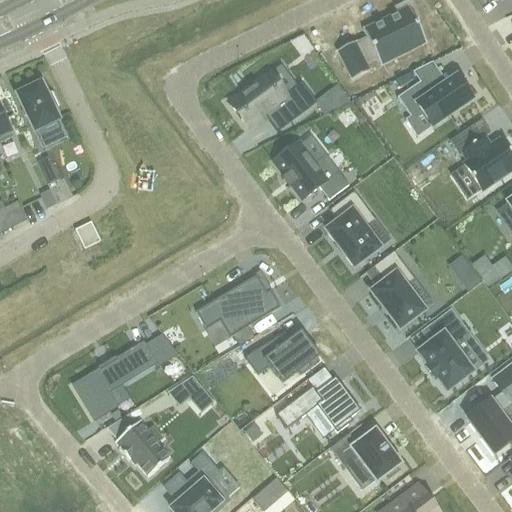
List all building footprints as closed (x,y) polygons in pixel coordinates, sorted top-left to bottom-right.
[(366,36),(337,51),(352,80),(370,71),(366,64),(377,58),(380,65),(426,42),(413,17),(418,15),(410,0),(408,0),(394,7),(397,12),(362,30),(366,36)] [(402,89),(414,80),(410,74),(398,82),(402,89)] [(268,75),(229,105),(248,130),(265,117),(277,134),(316,104),(302,85),(297,88),(285,97),(269,75),(268,75)] [(420,84),(397,99),(410,118),(411,119),(421,112),(432,129),(471,102),(462,88),(463,88),(457,78),(447,85),(433,94),(424,81),(420,84)] [(41,84),(16,96),(34,134),(39,145),(47,141),(42,130),(59,122),(54,111),(58,109),(51,94),(47,96),(41,84)] [(338,88),(327,96),(337,110),(350,103),(338,88)] [(0,144),(12,139),(0,112),(0,144)] [(473,128),(450,144),(459,157),(463,155),(469,164),(463,168),(481,193),(511,171),(511,158),(510,155),(511,153),(511,151),(506,142),(502,145),(500,142),(490,149),(484,140),(483,139),(482,140),(473,128)] [(299,145),(273,164),(284,178),(281,180),(282,181),(283,181),(288,188),(288,190),(291,188),(302,202),(319,189),(329,202),(348,187),(325,156),(314,165),(300,146),(299,145)] [(37,164),(48,187),(59,181),(48,159),(37,164)] [(49,192),(40,196),(47,211),(56,206),(49,192)] [(338,223),(326,232),(336,245),(335,246),(343,257),(344,256),(354,269),(379,250),(364,229),(374,221),(353,194),(330,212),(338,223)] [(8,217),(0,220),(0,234),(13,228),(8,217)] [(91,224),(75,232),(84,251),(100,243),(91,224)] [(376,290),(371,294),(382,307),(381,308),(389,318),(389,317),(399,331),(423,313),(404,287),(413,280),(396,258),(377,273),(385,283),(376,290)] [(511,270),(505,260),(491,270),(499,281),(511,271),(511,270)] [(473,276),(462,284),(468,291),(478,283),(473,276)] [(254,278),(195,314),(206,332),(220,323),(230,340),(234,337),(240,347),(253,340),(247,329),(280,309),(271,293),(270,292),(266,295),(256,277),(254,278)] [(419,353),(417,355),(427,368),(425,369),(435,382),(437,381),(446,393),(471,375),(472,374),(452,349),(468,336),(450,313),(425,332),(433,343),(419,353)] [(0,325),(0,340),(15,360),(37,343),(15,314),(0,325)] [(251,355),(245,360),(258,377),(269,368),(282,386),(298,374),(300,377),(319,363),(317,360),(319,358),(301,333),(284,345),(279,338),(251,355)] [(162,337),(156,341),(169,362),(178,356),(162,337)] [(99,372),(73,388),(94,422),(116,409),(107,395),(155,366),(143,345),(117,361),(115,359),(110,362),(111,364),(104,369),(103,366),(98,369),(99,372)] [(511,368),(494,382),(502,393),(511,405),(511,368)] [(192,378),(168,394),(180,408),(188,400),(201,389),(192,378)] [(312,389),(275,416),(286,431),(305,417),(316,408),(334,432),(337,435),(353,423),(350,420),(360,412),(335,379),(332,381),(316,393),(312,388),(312,389)] [(511,405),(502,393),(467,420),(494,456),(511,442),(511,432),(499,416),(511,406),(511,405)] [(126,435),(115,444),(120,450),(118,451),(129,463),(130,462),(135,468),(137,466),(148,479),(169,462),(146,435),(148,434),(139,424),(129,433),(128,432),(125,435),(126,435)] [(254,427),(245,434),(252,443),(261,436),(254,427)] [(349,436),(330,450),(343,468),(357,458),(375,483),(376,484),(385,477),(388,481),(399,472),(397,468),(400,466),(390,453),(390,452),(385,445),(375,432),(356,446),(349,436)] [(0,435),(0,490),(13,480),(5,471),(19,458),(0,435)] [(176,505),(170,511),(212,511),(229,498),(213,480),(220,475),(218,473),(202,454),(190,464),(198,473),(186,483),(184,484),(191,492),(176,505)] [(435,511),(417,488),(385,511),(435,511)]
